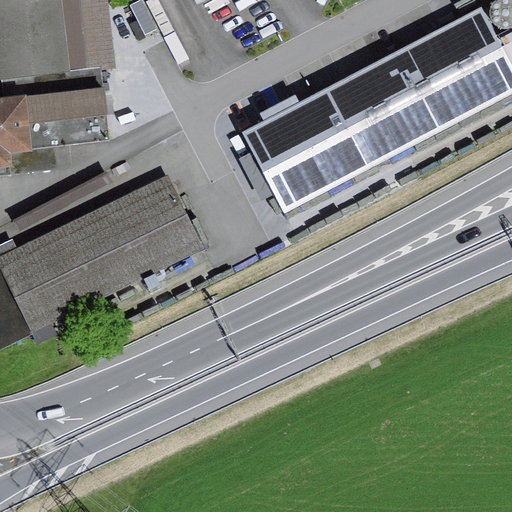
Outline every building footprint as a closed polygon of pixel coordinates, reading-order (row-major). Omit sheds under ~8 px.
[(0,0),(0,80),(2,81),(4,103),(105,94),(103,71),(117,70),(110,0),(0,0)] [(482,9),(242,135),(286,215),(511,97),(511,69),(501,49),(482,9)] [(201,51),(182,22),(165,33),(183,62),(201,51)] [(511,43),(501,49),(511,69),(511,43)] [(0,102),(0,172),(11,171),(10,157),(33,154),(32,150),(108,143),(105,94),(4,103),(0,102)] [(18,240),(0,248),(0,348),(202,252),(170,184),(24,253),(18,240)]
